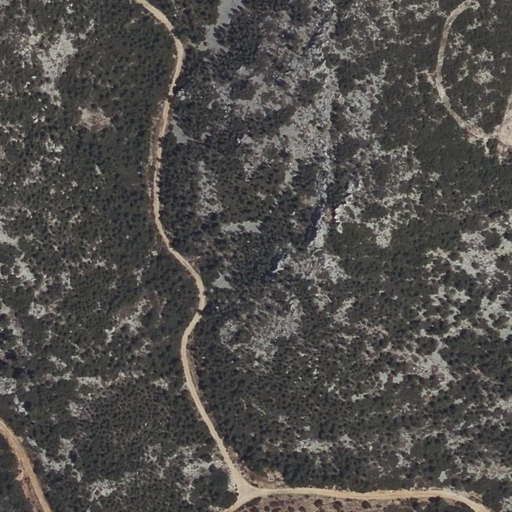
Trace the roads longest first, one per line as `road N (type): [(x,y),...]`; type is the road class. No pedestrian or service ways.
road 1 (track): [(251,472),(191,338),(219,288),(167,215),(195,31),(170,0)]
road 2 (track): [(511,507),(462,475),(251,472)]
road 3 (track): [(0,405),(70,511)]
